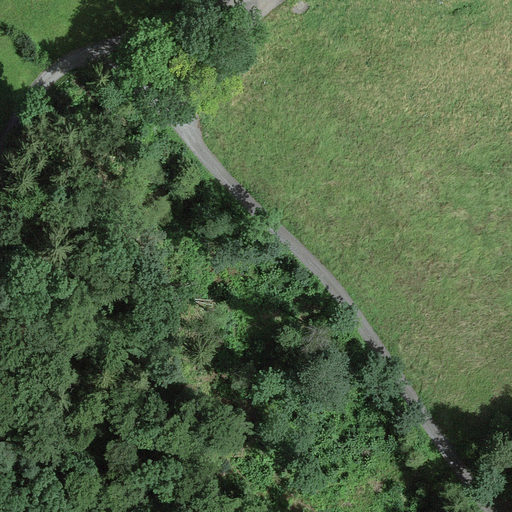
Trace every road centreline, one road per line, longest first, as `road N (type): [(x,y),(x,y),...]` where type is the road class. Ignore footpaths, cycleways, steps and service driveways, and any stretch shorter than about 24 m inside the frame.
road 1 (unclassified): [(184,132),(349,311),(483,511)]
road 2 (unclassified): [(247,0),(82,58)]
road 3 (unclassified): [(258,0),(201,56),(184,132)]
road 4 (unclassified): [(82,58),(16,120),(0,153)]
road 5 (unclassified): [(82,58),(184,132)]
